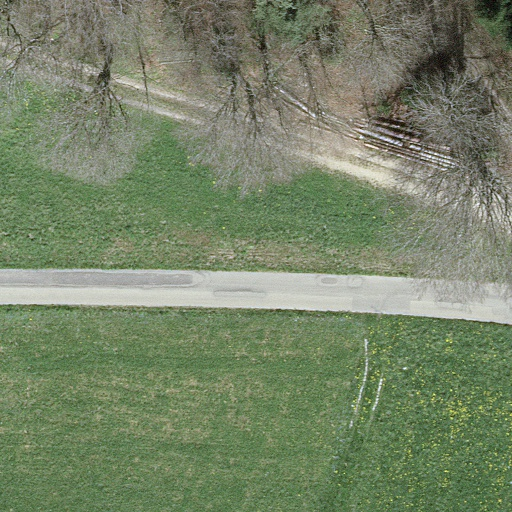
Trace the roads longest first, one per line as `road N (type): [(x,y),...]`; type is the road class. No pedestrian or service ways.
road 1 (track): [(0,39),(511,223)]
road 2 (unclassified): [(0,284),(133,281),(511,299)]
road 3 (track): [(511,153),(417,0)]
